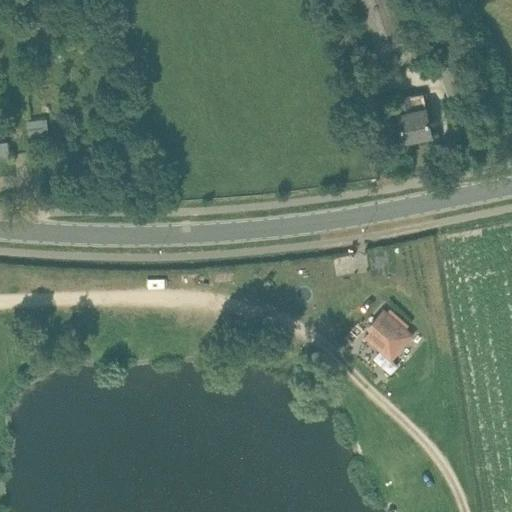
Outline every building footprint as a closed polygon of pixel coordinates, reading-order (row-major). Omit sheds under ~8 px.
[(351,0),(376,71),(420,56),(400,0),(351,0)] [(441,69),(450,95),(470,87),(461,61),(441,69)] [(398,98),(401,112),(399,112),(405,140),(432,134),(424,92),(398,98)] [(9,145),(0,146),(0,160),(11,159),(9,145)] [(373,327),(366,335),(391,357),(411,334),(383,309),(370,325),(373,327)] [(380,348),(367,362),(380,375),(393,361),(380,348)]
